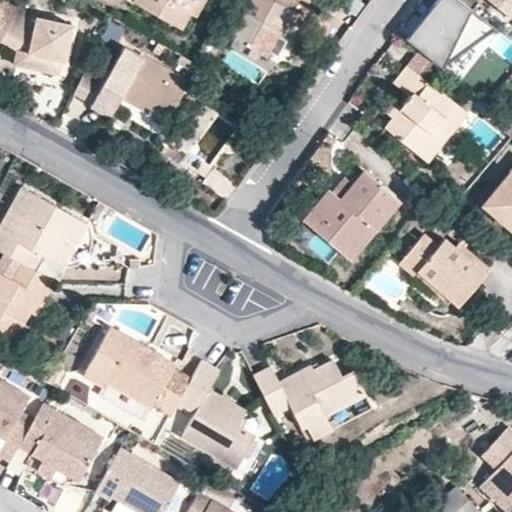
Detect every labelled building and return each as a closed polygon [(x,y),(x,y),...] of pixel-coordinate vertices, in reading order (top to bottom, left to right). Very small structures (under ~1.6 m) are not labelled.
[(19,6),(21,1),(20,0),(5,0),(1,8),(0,7),(0,40),(19,6)] [(131,0),(131,1),(172,24),(180,8),(185,10),(190,2),(196,5),(198,0),(131,0)] [(196,17),(205,0),(198,0),(196,5),(190,2),(185,10),(180,8),(172,24),(182,30),(191,14),(196,17)] [(249,0),(228,36),(265,58),(279,33),(291,12),(296,15),(304,19),(313,4),(305,0),(249,0)] [(497,28),(461,0),(435,0),(405,39),(418,49),(438,65),(497,28)] [(511,0),(483,0),(511,22),(511,0)] [(72,23),(35,15),(19,6),(0,40),(16,49),(13,64),(59,74),(60,60),(65,61),(72,24),(72,23)] [(284,36),(296,15),(291,12),(279,33),(284,36)] [(88,63),(72,93),(90,104),(101,83),(122,95),(127,87),(148,99),(144,105),(168,119),(190,79),(143,53),(142,55),(123,45),(107,74),(88,63)] [(438,65),(418,49),(406,64),(426,80),(438,65)] [(426,80),(406,64),(392,82),(409,95),(401,105),(393,114),(384,127),(427,161),(466,111),(426,80)] [(122,95),(101,83),(90,104),(89,107),(109,117),(120,98),(122,95)] [(148,99),(127,87),(122,95),(120,98),(141,111),(144,105),(148,99)] [(401,105),(397,102),(390,111),(393,114),(401,105)] [(171,150),(163,144),(151,163),(162,170),(170,159),(166,157),(171,150)] [(511,165),(510,169),(510,168),(480,204),(511,230),(511,165)] [(238,185),(213,167),(201,182),(227,200),(238,185)] [(399,200),(363,170),(351,183),(338,198),(330,191),(327,189),(302,219),(350,259),(399,200)] [(351,183),(343,175),(330,191),(338,198),(351,183)] [(89,224),(21,185),(0,223),(0,250),(3,253),(34,270),(42,255),(64,268),(75,248),(64,242),(67,237),(77,243),(89,224)] [(106,205),(99,200),(89,216),(96,221),(106,205)] [(489,267),(458,240),(453,246),(443,237),(437,244),(422,233),(398,261),(412,274),(415,270),(446,295),(457,305),(489,267)] [(77,243),(67,237),(64,242),(75,248),(77,243)] [(39,297),(45,300),(55,282),(34,270),(3,253),(0,258),(0,331),(21,343),(30,327),(24,323),(31,313),(39,297)] [(139,258),(129,258),(129,268),(140,267),(139,258)] [(446,295),(415,270),(412,274),(442,299),(446,295)] [(39,297),(31,313),(36,316),(45,300),(39,297)] [(176,362),(110,325),(82,375),(106,389),(109,384),(150,408),(153,403),(171,413),(178,401),(192,376),(173,366),(176,362)] [(342,375),(333,358),(313,368),(310,363),(279,380),(271,365),(253,374),(274,415),(289,407),(301,429),(306,427),(312,438),(332,428),(325,415),(365,393),(353,369),(342,375)] [(247,410),(209,388),(220,369),(201,359),(192,376),(178,401),(194,411),(180,435),(237,468),(237,466),(243,456),(253,438),(255,435),(255,433),(239,424),(247,410)] [(31,395),(0,376),(0,437),(3,439),(0,443),(0,456),(8,462),(18,446),(28,427),(17,420),(31,395)] [(103,437),(43,403),(28,427),(18,446),(40,459),(34,469),(50,479),(56,468),(78,481),(103,437)] [(511,511),(511,427),(509,425),(487,449),(501,462),(479,485),(506,511),(511,511)] [(247,458),(257,440),(253,438),(243,456),(247,458)] [(180,481),(120,447),(94,491),(110,500),(112,496),(138,511),(162,511),(166,505),(180,481)] [(315,466),(308,453),(298,458),(306,472),(315,466)] [(243,482),(229,474),(224,482),(238,490),(243,482)] [(312,511),(322,499),(302,485),(282,508),(286,511),(312,511)] [(478,511),(456,487),(426,511),(478,511)] [(233,511),(210,499),(197,491),(185,511),(233,511)]
